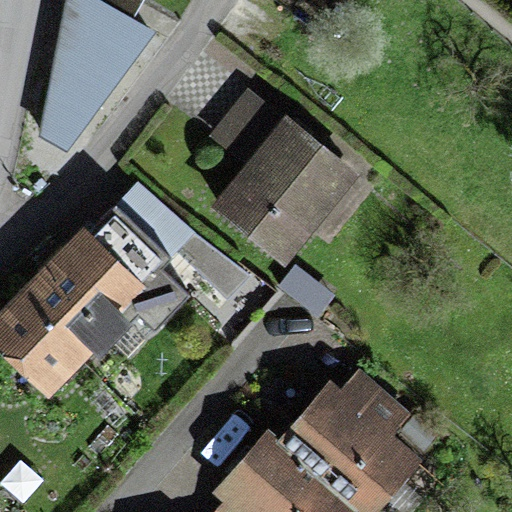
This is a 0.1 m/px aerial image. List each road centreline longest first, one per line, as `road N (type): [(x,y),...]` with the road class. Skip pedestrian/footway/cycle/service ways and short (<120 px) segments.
road 1 (residential): [(198,0),(56,175),(0,223)]
road 2 (residential): [(0,126),(25,0)]
